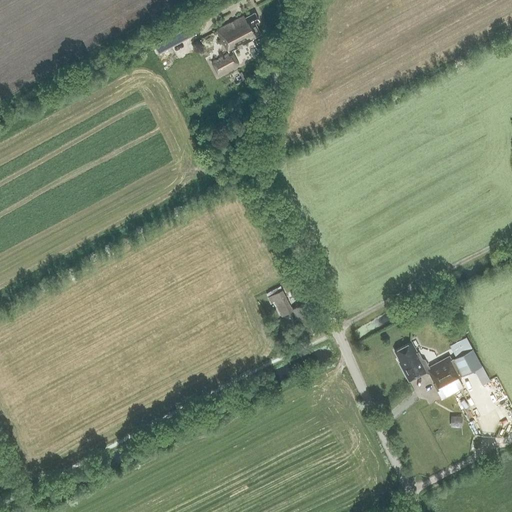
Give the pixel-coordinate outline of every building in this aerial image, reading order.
[(212,63),(219,75),(239,64),(232,51),(253,40),(252,39),(261,34),(255,23),(259,20),(255,12),(244,18),(243,16),(217,30),(230,53),(228,54),(212,63)] [(191,24),(178,30),(184,40),(196,33),(191,24)] [(159,53),(171,47),(166,37),(153,44),(159,53)] [(241,73),(234,75),(236,81),(242,79),(241,73)] [(282,291),(268,298),(271,303),(274,301),(282,316),(292,311),(282,291)] [(315,318),(307,301),(292,308),(304,332),(307,331),(308,334),(317,329),(312,320),(315,318)] [(411,342),(394,351),(400,361),(398,362),(408,381),(425,373),(429,374),(433,383),(435,382),(438,389),(460,378),(460,376),(474,369),(482,385),(489,381),(469,342),(452,350),(456,358),(451,361),(449,356),(428,367),(425,360),(422,359),(418,352),(417,353),(411,342)] [(452,417),(452,427),(461,427),(461,417),(452,417)]
